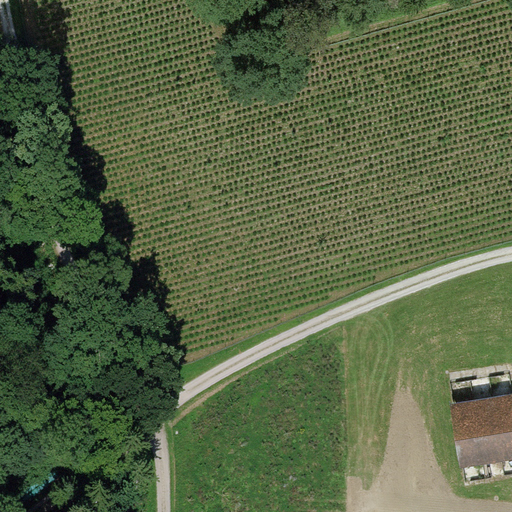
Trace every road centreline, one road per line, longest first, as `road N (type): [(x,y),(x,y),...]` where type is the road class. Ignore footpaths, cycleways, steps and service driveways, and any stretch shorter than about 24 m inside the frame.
road 1 (track): [(173,511),(174,403),(124,316),(30,88),(11,0)]
road 2 (track): [(511,251),(278,343),(174,403),(141,453),(84,511)]
